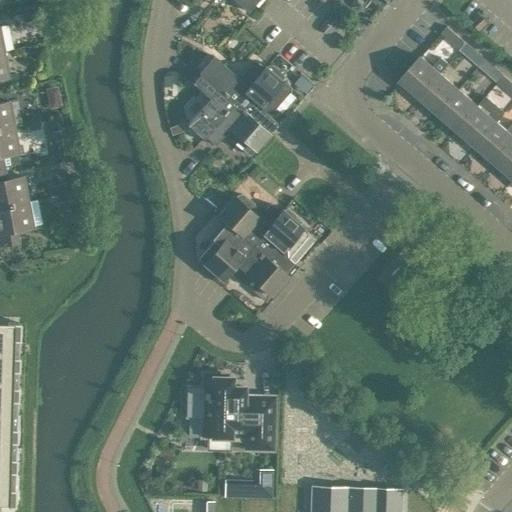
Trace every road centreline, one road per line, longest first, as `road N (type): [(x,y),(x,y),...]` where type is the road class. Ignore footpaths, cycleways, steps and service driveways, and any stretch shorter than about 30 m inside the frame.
road 1 (residential): [(413,161),(269,329),(252,339),(223,334),(181,302),(183,218),(153,97),(161,0)]
road 2 (residential): [(413,161),(352,108),(346,91),(350,71),(413,0)]
road 3 (residential): [(511,245),(413,161)]
